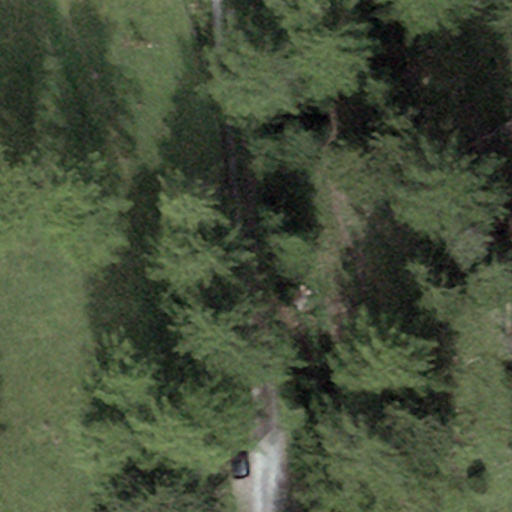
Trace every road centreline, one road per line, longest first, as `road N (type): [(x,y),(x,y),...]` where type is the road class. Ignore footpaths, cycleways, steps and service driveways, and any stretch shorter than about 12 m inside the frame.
road 1 (track): [(48,0),(113,171),(209,334),(244,465),(264,493)]
road 2 (track): [(223,0),(266,427),(263,511)]
